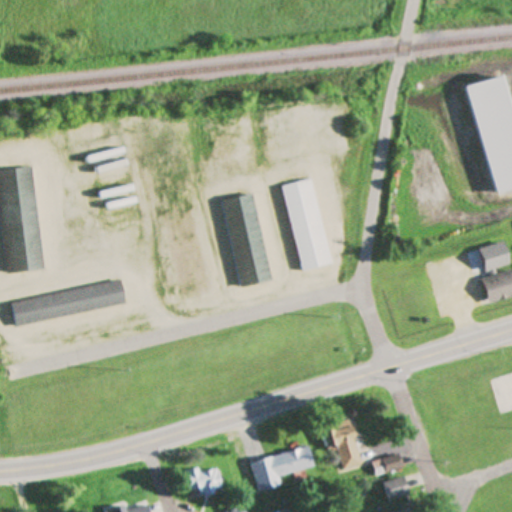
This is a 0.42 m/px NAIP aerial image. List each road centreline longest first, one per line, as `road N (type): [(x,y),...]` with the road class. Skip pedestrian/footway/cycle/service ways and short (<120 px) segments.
road 1 (primary): [(511,331),(151,443),(0,471)]
road 2 (residential): [(365,289),(15,374)]
road 3 (residential): [(394,368),(365,289),(399,70)]
road 4 (residential): [(447,511),(394,368)]
